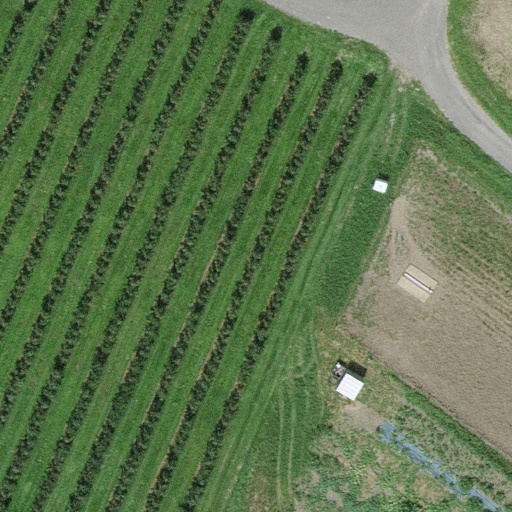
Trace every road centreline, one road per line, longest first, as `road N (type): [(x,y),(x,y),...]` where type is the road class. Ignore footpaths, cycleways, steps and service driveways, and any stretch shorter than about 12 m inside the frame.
road 1 (track): [(511,156),(450,86),(426,31)]
road 2 (track): [(426,31),(381,33),(283,0)]
